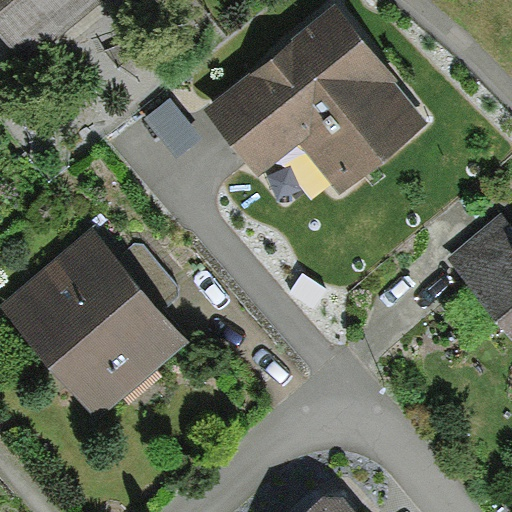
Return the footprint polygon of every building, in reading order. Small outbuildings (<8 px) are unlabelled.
[(0,0),(0,21),(28,55),(94,0),(0,0)] [(342,0),(327,0),(207,97),(260,163),(298,133),(340,186),(428,115),(396,75),(401,71),(342,0)] [(203,132),(169,91),(144,112),(178,153),(203,132)] [(511,222),(502,210),(450,253),(511,328),(511,222)] [(92,220),(2,300),(103,413),(193,332),(92,220)] [(367,511),(347,488),(324,484),(291,511),(367,511)]
